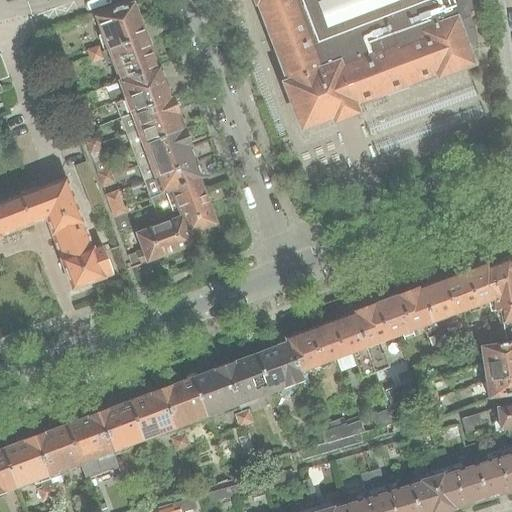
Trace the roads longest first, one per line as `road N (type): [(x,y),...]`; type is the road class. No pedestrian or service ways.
road 1 (residential): [(294,271),(0,381)]
road 2 (residential): [(186,0),(294,271)]
road 3 (residential): [(511,194),(294,271)]
